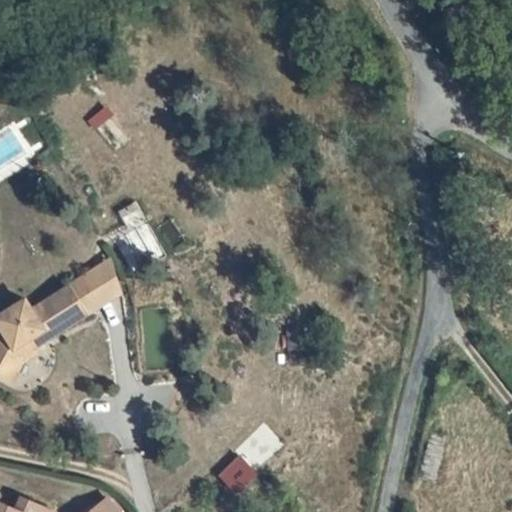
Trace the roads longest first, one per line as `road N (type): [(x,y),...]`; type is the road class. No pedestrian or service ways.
road 1 (unclassified): [(443,103),(419,145),(436,270),(385,511)]
road 2 (unknown): [(109,340),(148,511)]
road 3 (unclassified): [(443,103),(374,0)]
